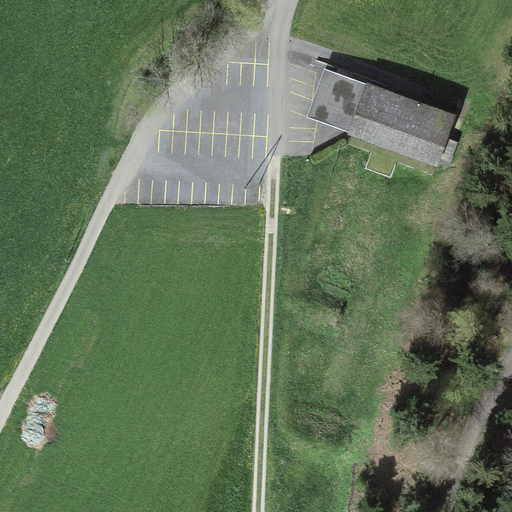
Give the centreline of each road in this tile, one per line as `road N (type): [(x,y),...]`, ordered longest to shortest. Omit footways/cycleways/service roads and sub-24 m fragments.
road 1 (track): [(261,511),(274,162)]
road 2 (track): [(461,511),(481,416),(511,367)]
